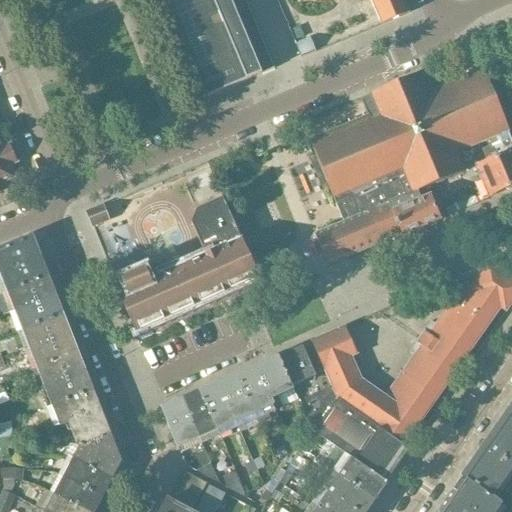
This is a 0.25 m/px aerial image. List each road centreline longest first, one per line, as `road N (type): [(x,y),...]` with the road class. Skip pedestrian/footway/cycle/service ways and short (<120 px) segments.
road 1 (residential): [(65,194),(415,47),(443,26)]
road 2 (residential): [(47,214),(149,471),(135,511)]
road 3 (residential): [(409,511),(511,369)]
road 4 (residential): [(65,194),(0,49)]
